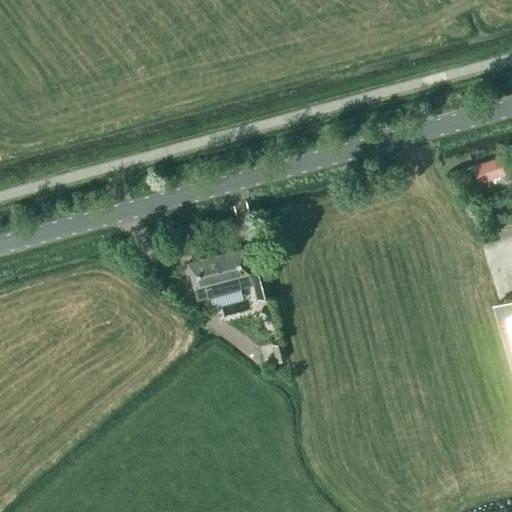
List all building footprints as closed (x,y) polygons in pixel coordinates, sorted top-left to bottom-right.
[(472,159),(479,179),(507,170),(501,150),(472,159)] [(197,299),(251,285),(248,272),(242,248),(187,263),(193,287),(194,287),(197,299)] [(271,295),(264,265),(249,269),(256,299),(271,295)] [(511,298),(492,304),(511,372),(511,298)] [(287,358),(283,341),(271,344),(276,361),(287,358)] [(492,511),(486,496),(474,501),(478,511),(492,511)]
